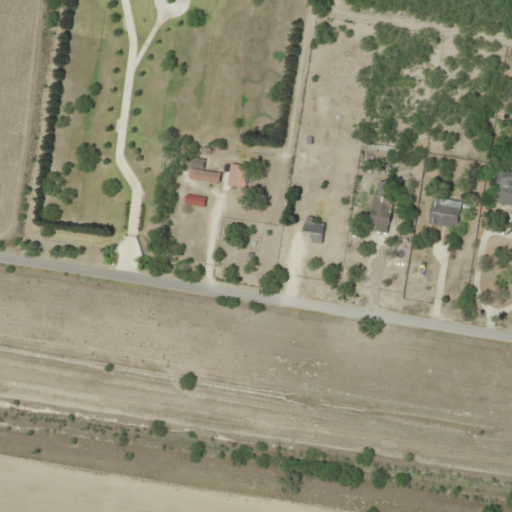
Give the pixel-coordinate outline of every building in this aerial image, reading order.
[(250,170),(233,164),(226,184),(243,190),(250,170)] [(219,184),(220,173),(190,168),(188,179),(219,184)] [(511,192),(511,186),(511,171),(511,172),(500,170),(495,203),(511,205),(511,210),(511,214),(511,192)] [(389,233),(392,183),(374,182),(371,232),(389,233)] [(456,229),(461,202),(432,197),(427,223),(456,229)] [(323,221),(305,220),(304,241),(322,241),(323,221)]
